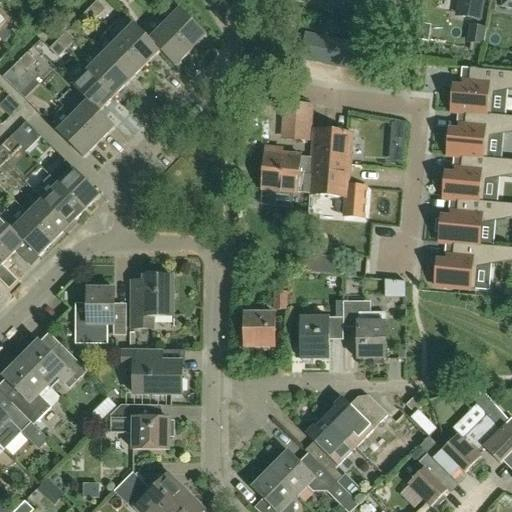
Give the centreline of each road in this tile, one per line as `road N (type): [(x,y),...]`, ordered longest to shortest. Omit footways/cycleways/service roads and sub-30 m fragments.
road 1 (residential): [(124,245),(122,197),(132,166),(235,70),(324,96),(419,107),(406,265)]
road 2 (residential): [(388,388),(211,387)]
road 3 (residential): [(0,335),(82,253),(124,245)]
road 4 (residential): [(241,511),(211,477),(211,387)]
road 5 (residential): [(211,387),(209,254)]
